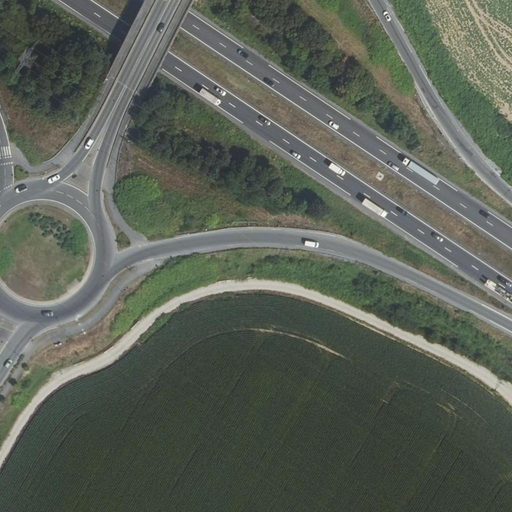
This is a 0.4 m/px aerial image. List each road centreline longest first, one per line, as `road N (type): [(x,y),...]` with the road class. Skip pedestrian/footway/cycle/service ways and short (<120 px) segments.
road 1 (track): [(0,461),(52,384),(99,362),(164,307),(220,287),(269,285),(321,298),(492,376),(511,397)]
road 2 (motorway): [(70,0),(511,292)]
road 3 (motorway): [(95,284),(134,254),(215,238),(299,237),(362,252),(511,326)]
road 4 (motorway): [(511,239),(154,0)]
road 5 (motorway): [(511,198),(451,134),(376,0)]
road 6 (secondary): [(126,85),(72,165),(29,190)]
road 7 (secondary): [(94,218),(97,171),(126,85)]
